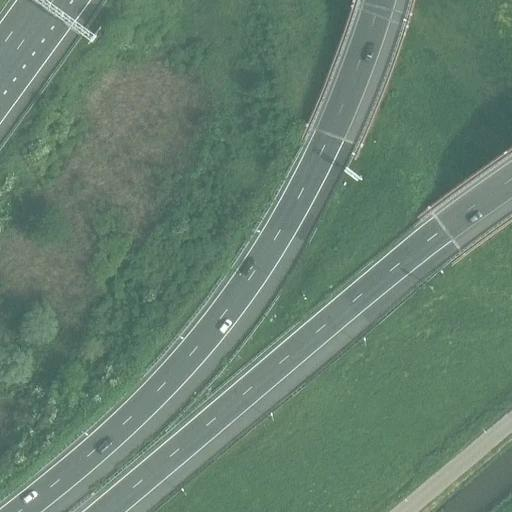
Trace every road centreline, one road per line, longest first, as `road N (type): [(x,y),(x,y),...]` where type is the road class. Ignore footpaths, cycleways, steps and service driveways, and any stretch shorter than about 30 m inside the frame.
road 1 (motorway): [(18,511),(159,388),(251,274),(329,134),(377,0)]
road 2 (motorway): [(104,511),(511,175)]
road 3 (unclassified): [(511,418),(402,511)]
